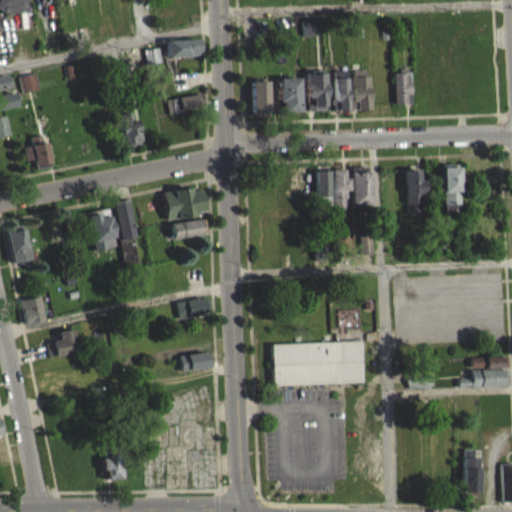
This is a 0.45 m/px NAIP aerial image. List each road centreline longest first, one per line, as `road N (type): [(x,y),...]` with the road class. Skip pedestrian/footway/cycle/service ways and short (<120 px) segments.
road 1 (residential): [(0,199),(226,150),(511,131)]
road 2 (tertiary): [(217,0),(247,509)]
road 3 (residential): [(0,508),(247,509)]
road 4 (residential): [(0,330),(34,511)]
